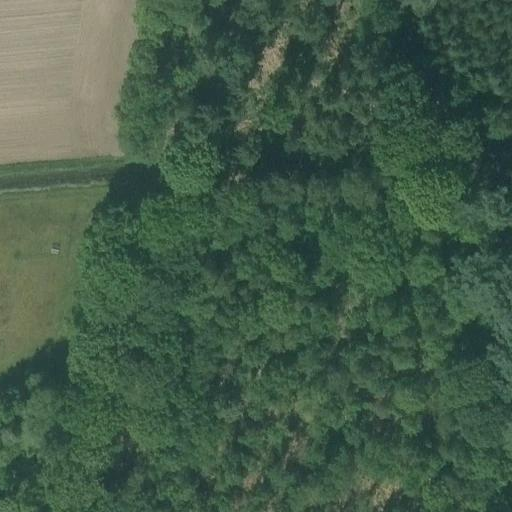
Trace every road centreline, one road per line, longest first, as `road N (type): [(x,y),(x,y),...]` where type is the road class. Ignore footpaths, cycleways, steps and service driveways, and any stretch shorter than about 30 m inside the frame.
road 1 (track): [(463,511),(395,246),(396,220),(435,152),(397,0)]
road 2 (track): [(164,185),(423,168)]
road 3 (track): [(196,0),(164,185)]
